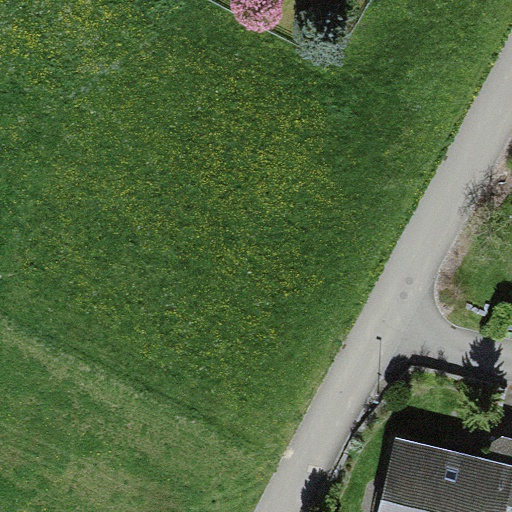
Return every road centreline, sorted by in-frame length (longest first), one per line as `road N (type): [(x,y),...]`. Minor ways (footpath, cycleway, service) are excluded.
road 1 (residential): [(511,73),(370,334)]
road 2 (residential): [(370,334),(290,511)]
road 3 (residential): [(370,334),(511,368)]
